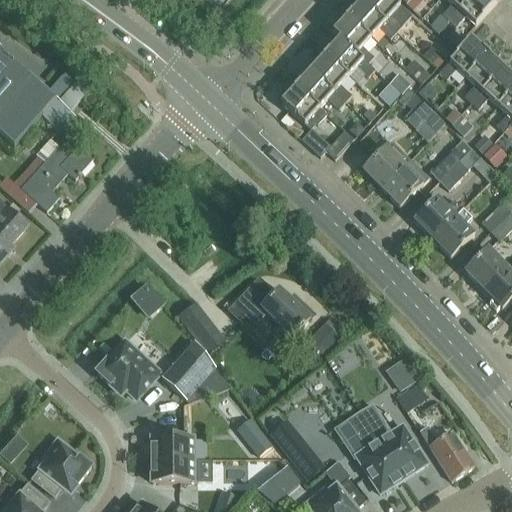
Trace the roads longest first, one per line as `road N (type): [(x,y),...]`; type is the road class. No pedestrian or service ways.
road 1 (tertiary): [(511,419),(398,291),(206,103)]
road 2 (unclassified): [(1,320),(206,103)]
road 3 (residential): [(98,511),(123,470),(117,449),(1,320)]
road 4 (tertiary): [(206,103),(79,0)]
